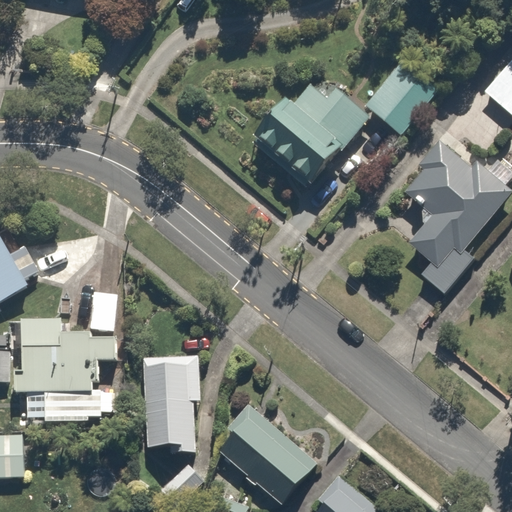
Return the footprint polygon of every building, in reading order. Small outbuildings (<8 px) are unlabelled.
[(364,110),(396,141),(443,92),(364,16),(333,48),(380,93),(364,110)] [(511,119),(511,55),(480,93),(511,120),(511,119)] [(315,71),(265,119),(317,173),(367,125),(315,71)] [(463,246),(511,180),(511,167),(495,154),(483,171),(435,136),(391,195),(424,219),(403,246),(424,261),(414,274),(450,300),(480,259),(463,246)] [(0,240),(0,297),(24,284),(18,274),(29,268),(34,275),(40,272),(27,250),(9,261),(6,256),(20,248),(15,238),(3,245),(0,240)] [(113,294),(91,293),(89,327),(111,328),(113,294)] [(7,351),(0,350),(0,382),(9,382),(9,390),(21,390),(21,417),(102,414),(101,385),(90,386),(89,378),(99,378),(98,360),(110,359),(109,337),(88,337),(88,331),(55,332),(56,345),(17,346),(17,371),(6,371),(7,351)] [(199,355),(139,356),(140,448),(200,447),(199,355)] [(246,405),(210,445),(281,508),(316,468),(246,405)] [(23,436),(0,436),(0,478),(23,479),(23,436)] [(402,511),(340,463),(301,511),(402,511)]
